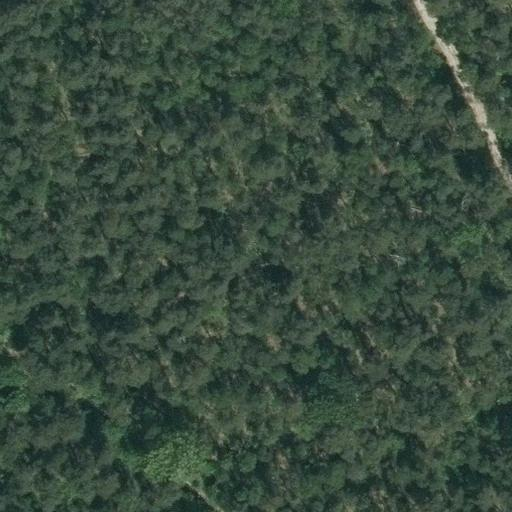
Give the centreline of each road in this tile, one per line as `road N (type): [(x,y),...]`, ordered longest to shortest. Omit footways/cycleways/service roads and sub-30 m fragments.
road 1 (track): [(0,339),(31,370),(112,416),(215,511)]
road 2 (track): [(423,0),(511,179)]
